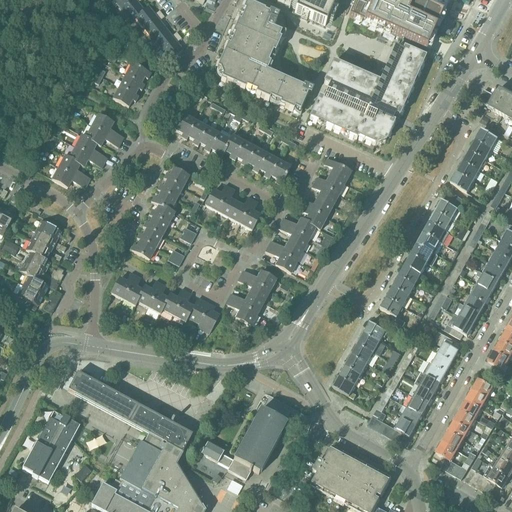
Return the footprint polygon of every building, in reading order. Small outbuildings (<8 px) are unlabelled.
[(114,0),(113,1),(122,12),(136,0),(114,0)] [(141,0),(136,0),(122,12),(131,23),(135,19),(144,12),(143,11),(137,4),(142,0),(141,0)] [(272,0),(296,10),(294,14),(325,27),(336,0),(272,0)] [(356,0),(353,9),(349,18),(425,52),(441,16),(405,0),(356,0)] [(244,13),(240,23),(279,40),(281,34),(272,31),(274,27),(278,17),(269,13),(268,15),(264,13),(246,4),(244,8),(242,12),(244,13)] [(144,12),(135,19),(143,30),(161,15),(159,12),(154,16),(148,8),(143,11),(144,12)] [(161,15),(143,30),(152,40),(165,30),(159,22),(164,18),(161,15)] [(238,22),(232,36),(234,37),(272,54),(274,55),(280,41),(278,40),(279,40),(240,23),(238,22)] [(165,30),(152,40),(160,51),(178,37),(176,34),(171,38),(165,30)] [(178,37),(160,51),(169,62),(183,52),(176,44),(181,40),(178,37)] [(227,46),(223,54),(266,73),(266,72),(267,72),(270,65),(268,64),(272,54),(234,37),(229,47),(227,46)] [(318,99),(309,120),(318,123),(325,126),(324,128),(340,134),(341,133),(348,136),(348,137),(356,141),(357,139),(375,147),(376,143),(382,141),(385,143),(393,125),(393,124),(392,123),(395,116),(398,118),(399,117),(402,109),(400,109),(404,101),(405,102),(412,86),(411,86),(414,78),(415,79),(422,63),(421,62),(423,58),(420,57),(406,51),(403,50),(402,53),(400,52),(396,51),(394,50),(379,84),(371,81),(371,82),(363,79),(364,77),(348,70),(348,72),(340,69),(341,67),(333,64),(323,85),(329,87),(323,101),(318,99)] [(223,54),(216,70),(219,71),(222,78),(220,81),(245,91),(245,89),(256,94),(255,96),(269,102),(270,100),(280,104),(279,107),(293,113),(294,110),(299,113),(307,96),(310,97),(312,91),(303,87),(302,89),(266,73),(223,54)] [(131,66),(125,77),(141,85),(144,80),(147,82),(150,76),(131,66)] [(125,77),(119,89),(135,97),(138,91),(141,93),(144,87),(141,85),(125,77)] [(119,89),(112,101),(128,109),(131,103),(135,104),(138,99),(135,97),(119,89)] [(489,108),(488,110),(496,114),(511,123),(511,99),(505,95),(506,95),(498,90),(497,93),(496,92),(495,94),(496,95),(492,101),(489,108)] [(482,96),(479,103),(487,107),(490,100),(488,99),(490,96),(484,92),(482,96)] [(98,117),(91,128),(120,144),(123,139),(110,132),(113,125),(98,117)] [(184,117),(176,132),(182,136),(180,139),(186,142),(188,139),(196,124),(189,120),(184,117)] [(196,124),(188,139),(194,142),(192,145),(198,148),(199,145),(208,130),(196,124)] [(91,128),(85,140),(96,146),(96,147),(100,149),(104,142),(118,150),(120,144),(91,128)] [(208,130),(199,145),(205,148),(203,152),(209,155),(211,151),(219,136),(208,130)] [(481,133),(475,143),(491,152),(498,156),(504,144),(497,140),(481,131),(480,132),(481,133)] [(219,136),(211,151),(216,154),(215,158),(220,160),(220,161),(221,160),(225,153),(230,142),(219,136)] [(81,137),(75,149),(104,165),(106,160),(93,153),(96,147),(96,146),(85,140),(81,137)] [(230,142),(225,153),(230,156),(228,159),(235,163),(236,159),(244,144),(232,137),(230,142)] [(283,139),(280,144),(286,148),(289,143),(283,139)] [(289,143),(286,148),(293,151),(296,146),(289,143)] [(475,143),(469,154),(485,163),(491,152),(475,143)] [(244,144),(236,159),(242,163),(240,166),(246,169),(248,166),(256,150),(244,144)] [(75,149),(69,160),(80,166),(79,168),(83,170),(87,163),(101,170),(104,165),(75,149)] [(256,150),(248,166),(254,169),(252,172),(257,175),(259,172),(267,156),(256,150)] [(469,154),(463,165),(479,173),(485,163),(469,154)] [(267,156),(259,172),(265,175),(263,178),(269,181),(271,178),(279,163),(267,156)] [(64,158),(58,170),(87,186),(90,181),(76,173),(79,168),(80,166),(69,160),(64,158)] [(326,161),(323,166),(332,171),(329,177),(344,186),(350,174),(351,174),(326,161)] [(279,163),(271,178),(276,181),(274,185),(280,188),(290,169),(279,163)] [(463,165),(457,176),(473,184),(479,173),(463,165)] [(51,181),(51,182),(67,190),(70,184),(84,191),(87,186),(58,170),(51,181)] [(166,175),(163,181),(166,182),(182,191),(188,179),(173,170),(169,177),(166,175)] [(451,186),(450,186),(467,195),(473,184),(457,176),(451,186)] [(316,179),(314,184),(338,197),(344,186),(329,177),(325,184),(316,179)] [(505,181),(502,187),(507,190),(511,184),(505,181)] [(160,187),(156,192),(160,194),(175,202),(182,191),(166,182),(163,188),(160,187)] [(314,184),(311,189),(320,194),(316,201),(332,209),(338,197),(314,184)] [(213,192),(205,207),(217,214),(229,190),(224,187),(220,195),(213,192)] [(502,187),(499,192),(504,195),(507,190),(502,187)] [(229,190),(217,214),(228,220),(236,204),(230,201),(235,192),(229,190)] [(499,192),(496,198),(501,201),(504,195),(499,192)] [(441,203),(435,213),(451,223),(458,211),(459,211),(464,202),(455,197),(447,193),(442,203),(441,202),(440,203),(441,203)] [(150,203),(150,204),(151,204),(158,208),(169,214),(169,213),(175,202),(160,194),(157,200),(153,198),(150,203)] [(496,198),(493,203),(498,206),(501,201),(496,198)] [(236,204),(228,220),(239,226),(252,202),(247,199),(243,208),(236,204)] [(304,202),(301,207),(325,220),(332,209),(316,201),(313,207),(304,202)] [(252,202),(239,226),(251,232),(259,216),(253,213),(257,204),(252,202)] [(301,207),(298,213),(307,217),(304,223),(315,229),(315,230),(319,232),(325,220),(301,207)] [(151,212),(148,217),(151,219),(167,227),(174,215),(169,213),(169,214),(158,208),(155,213),(151,212)] [(4,213),(0,219),(0,236),(3,238),(14,218),(4,213)] [(435,213),(429,224),(445,233),(451,223),(435,213)] [(487,214),(484,219),(489,222),(492,217),(487,214)] [(145,224),(142,229),(145,231),(161,239),(167,227),(151,219),(148,225),(145,224)] [(484,219),(481,225),(486,228),(489,222),(484,219)] [(282,220),(279,225),(309,241),(315,230),(315,229),(304,223),(300,221),(296,228),(282,220)] [(41,223),(35,233),(56,244),(61,234),(41,223)] [(429,224),(423,235),(439,244),(443,246),(449,236),(445,233),(429,224)] [(279,225),(277,230),(291,238),(287,244),(302,252),(309,241),(279,225)] [(481,225),(478,230),(483,233),(486,228),(481,225)] [(185,230),(182,235),(193,241),(196,236),(185,230)] [(478,230),(475,236),(480,239),(483,233),(478,230)] [(139,235),(136,241),(139,242),(155,251),(161,239),(145,231),(142,237),(139,235)] [(511,234),(508,231),(501,243),(511,249),(511,234)] [(35,233),(30,242),(50,253),(56,244),(35,233)] [(182,235),(179,240),(190,246),(193,241),(182,235)] [(423,235),(417,246),(437,258),(438,257),(437,257),(443,246),(439,244),(423,235)] [(472,241),(469,247),(474,250),(477,244),(472,241)] [(7,242),(2,251),(5,253),(14,258),(19,249),(7,242)] [(30,242),(25,252),(29,255),(30,254),(45,262),(50,253),(30,242)] [(133,246),(130,252),(149,262),(155,251),(139,242),(136,248),(133,246)] [(270,243),(267,248),(296,263),(302,252),(287,244),(284,250),(270,243)] [(511,249),(501,243),(495,254),(510,263),(511,258),(511,249)] [(417,246),(411,257),(427,266),(431,268),(437,258),(417,246)] [(469,247),(466,252),(471,255),(474,250),(469,247)] [(267,248),(264,253),(278,261),(274,267),(290,275),(296,263),(267,248)] [(173,252),(170,257),(181,263),(184,258),(183,258),(173,252)] [(466,252),(462,258),(468,261),(471,255),(466,252)] [(29,255),(24,264),(44,275),(50,265),(45,262),(30,254),(29,255)] [(495,254),(489,265),(504,274),(510,263),(495,254)] [(170,257),(167,262),(178,268),(181,263),(170,257)] [(411,257),(405,268),(421,277),(427,266),(411,257)] [(462,258),(460,263),(465,266),(468,261),(462,258)] [(460,263),(456,269),(461,272),(465,266),(460,263)] [(24,264),(19,273),(27,278),(28,277),(39,284),(44,275),(24,264)] [(489,265),(483,276),(497,284),(504,274),(489,265)] [(405,268),(399,278),(415,287),(421,277),(405,268)] [(456,269),(453,274),(459,277),(459,276),(461,272),(456,269)] [(242,273),(240,278),(269,293),(275,282),(275,281),(260,273),(256,280),(242,273)] [(453,274),(450,280),(455,283),(459,277),(453,274)] [(480,279),(476,287),(491,295),(497,284),(483,276),(479,274),(477,277),(480,279)] [(119,280),(110,295),(111,296),(122,302),(135,277),(130,275),(125,283),(119,280)] [(27,278),(22,287),(42,298),(48,288),(46,287),(39,284),(28,277),(27,278)] [(135,277),(122,302),(135,308),(137,304),(135,304),(141,292),(136,289),(141,280),(135,277)] [(240,278),(237,283),(251,290),(247,296),(263,305),(269,293),(240,278)] [(399,278),(393,289),(409,298),(415,287),(399,278)] [(141,292),(135,304),(137,304),(148,310),(160,285),(155,283),(150,292),(144,288),(141,292)] [(160,285),(148,310),(159,316),(162,312),(161,312),(167,300),(161,297),(166,288),(160,285)] [(447,285),(444,291),(449,294),(452,288),(447,285)] [(22,287),(17,297),(22,299),(34,306),(37,308),(42,298),(22,287)] [(476,287),(470,297),(485,306),(491,295),(476,287)] [(393,289),(387,300),(403,309),(409,298),(393,289)] [(167,300),(161,312),(162,312),(173,318),(186,294),(180,291),(176,300),(169,296),(167,300)] [(444,291),(441,296),(446,299),(449,294),(444,291)] [(186,294),(173,318),(185,324),(187,320),(192,309),(186,305),(191,296),(186,294)] [(230,295),(227,300),(257,316),(263,305),(247,296),(244,303),(230,295)] [(441,296),(438,302),(443,305),(446,299),(441,296)] [(470,297),(464,308),(479,316),(485,306),(470,297)] [(192,309),(187,320),(210,332),(219,317),(212,313),(213,311),(208,308),(209,306),(197,300),(192,309)] [(227,300),(225,306),(238,313),(235,320),(250,328),(257,316),(227,300)] [(380,310),(380,311),(396,320),(403,309),(387,300),(381,310),(380,310)] [(438,302),(435,307),(440,310),(443,305),(438,302)] [(462,312),(458,319),(473,327),(479,316),(464,308),(460,306),(458,309),(462,312)] [(435,307),(432,313),(437,316),(440,310),(435,307)] [(432,313),(428,319),(434,322),(437,316),(432,313)] [(454,316),(448,327),(452,330),(463,336),(467,338),(467,337),(473,327),(458,319),(454,316)] [(369,325),(364,335),(380,345),(386,334),(369,324),(369,325)] [(452,330),(449,335),(460,341),(463,336),(452,330)] [(511,335),(506,332),(500,342),(511,348),(511,335)] [(437,336),(437,338),(437,342),(437,345),(438,346),(441,348),(438,355),(452,364),(458,353),(459,353),(456,351),(459,346),(437,333),(437,334),(438,334),(437,336)] [(364,335),(358,346),(374,355),(380,345),(364,335)] [(419,335),(416,341),(421,344),(425,338),(419,335)] [(416,341),(412,348),(418,351),(421,344),(416,341)] [(496,350),(494,353),(509,361),(511,356),(511,348),(500,342),(496,350)] [(358,346),(352,357),(368,366),(374,355),(358,346)] [(412,348),(409,353),(414,356),(418,351),(412,348)] [(409,353),(406,360),(411,363),(414,356),(409,353)] [(494,353),(488,364),(493,366),(490,371),(496,374),(503,378),(505,373),(503,372),(506,368),(509,361),(494,353)] [(438,355),(432,366),(446,374),(452,364),(438,355)] [(352,357),(345,368),(361,377),(368,366),(352,357)] [(406,360),(403,365),(408,368),(411,363),(406,360)] [(429,364),(423,375),(425,377),(440,385),(446,374),(432,366),(429,364)] [(403,365),(399,371),(404,374),(408,368),(403,365)] [(345,368),(339,378),(356,387),(361,377),(345,368)] [(399,371),(396,377),(401,380),(404,374),(399,371)] [(72,384),(67,392),(148,436),(143,445),(140,443),(139,444),(140,444),(138,447),(119,480),(119,481),(173,510),(186,485),(175,466),(181,454),(191,436),(171,426),(173,421),(159,413),(157,418),(156,417),(96,385),(82,377),(77,375),(77,374),(77,375),(75,379),(72,384)] [(421,374),(415,385),(419,388),(433,396),(440,385),(425,377),(423,375),(421,374)] [(396,377),(392,383),(398,386),(401,380),(396,377)] [(339,378),(333,390),(341,394),(349,399),(353,401),(356,397),(352,394),(352,393),(356,387),(339,378)] [(477,381),(472,391),(487,400),(493,390),(477,381)] [(392,383),(389,388),(394,391),(398,386),(392,383)] [(389,388),(386,395),(391,397),(394,391),(389,388)] [(419,388),(413,398),(427,407),(433,396),(419,388)] [(472,391),(466,402),(481,411),(487,400),(472,391)] [(386,395),(383,400),(388,403),(391,397),(386,395)] [(413,398),(407,409),(421,417),(427,407),(413,398)] [(383,400),(379,406),(384,409),(388,403),(383,400)] [(466,402),(460,412),(475,421),(481,411),(466,402)] [(379,406),(376,412),(381,415),(384,409),(379,406)] [(403,406),(399,412),(403,415),(400,420),(415,428),(421,417),(407,409),(403,406)] [(228,470),(227,472),(245,482),(251,472),(258,476),(263,468),(263,467),(262,467),(266,461),(267,461),(267,460),(266,460),(270,454),(271,453),(270,453),(273,447),(274,447),(274,446),(277,440),(278,440),(278,439),(280,436),(286,425),(284,424),(283,424),(261,411),(260,411),(242,444),(233,462),(232,461),(228,470)] [(376,412),(373,418),(377,421),(378,421),(381,415),(376,412)] [(460,412),(454,422),(469,431),(475,421),(460,412)] [(53,413),(21,471),(28,474),(32,476),(31,477),(37,480),(38,479),(48,485),(70,444),(76,434),(79,427),(69,422),(69,421),(63,418),(53,413)] [(370,422),(367,428),(372,430),(377,421),(373,418),(370,422)] [(400,420),(394,430),(397,432),(402,434),(402,435),(403,436),(405,437),(409,439),(410,439),(409,439),(415,428),(400,420)] [(377,421),(372,430),(377,433),(382,423),(378,421),(377,421)] [(454,422),(448,433),(463,442),(469,431),(454,422)] [(382,423),(377,433),(381,435),(386,426),(382,423)] [(490,423),(486,428),(492,431),(496,426),(490,423)] [(386,426),(381,435),(386,438),(392,429),(386,426)] [(392,429),(386,438),(391,441),(397,432),(394,430),(392,429)] [(497,429),(494,433),(500,437),(503,433),(497,429)] [(397,432),(391,441),(396,444),(402,435),(402,434),(397,432)] [(448,433),(442,443),(457,452),(463,442),(448,433)] [(442,443),(436,454),(445,460),(446,459),(451,462),(451,463),(457,452),(442,443)] [(202,453),(200,455),(228,470),(232,461),(222,456),(223,453),(206,444),(203,451),(202,451),(201,452),(202,453)] [(317,475),(312,486),(360,511),(373,511),(376,508),(379,501),(376,499),(378,496),(381,498),(390,482),(331,450),(324,463),(319,461),(313,473),(317,475)] [(511,453),(506,450),(500,460),(511,467),(511,453)] [(496,457),(490,468),(494,470),(508,480),(511,473),(511,467),(500,460),(496,457)] [(445,460),(440,470),(445,472),(451,462),(446,459),(445,460)] [(451,462),(445,472),(450,476),(456,466),(451,463),(451,462)] [(456,466),(450,476),(456,479),(461,469),(456,466)] [(78,473),(74,478),(80,484),(81,483),(91,473),(84,467),(78,473)] [(490,468),(484,477),(484,478),(488,480),(490,481),(496,485),(495,486),(502,490),(508,480),(494,470),(490,468)] [(461,469),(456,479),(461,482),(467,472),(462,469),(461,469)] [(471,471),(464,483),(470,487),(477,474),(471,471)] [(477,474),(470,487),(477,490),(484,478),(477,474)] [(216,476),(211,482),(216,485),(220,480),(216,476)] [(484,478),(477,490),(483,494),(490,481),(488,480),(484,478)] [(102,485),(90,507),(98,511),(99,511),(202,511),(203,510),(198,502),(197,503),(186,485),(173,510),(119,481),(121,482),(120,484),(119,487),(116,493),(110,490),(102,485)] [(490,481),(483,494),(489,497),(492,492),(495,486),(496,485),(490,481)] [(115,482),(110,490),(116,493),(119,487),(120,484),(115,482)]
